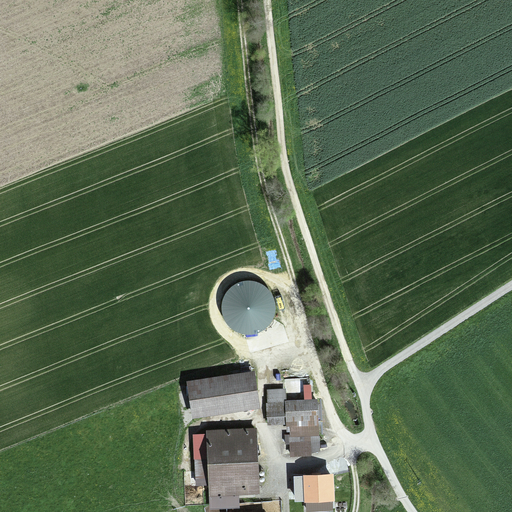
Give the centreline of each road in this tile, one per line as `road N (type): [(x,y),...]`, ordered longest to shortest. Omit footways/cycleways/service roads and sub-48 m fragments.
road 1 (track): [(353,385),(287,155),(269,0)]
road 2 (track): [(240,0),(261,173),(311,343)]
road 3 (unclassified): [(353,385),(410,511)]
